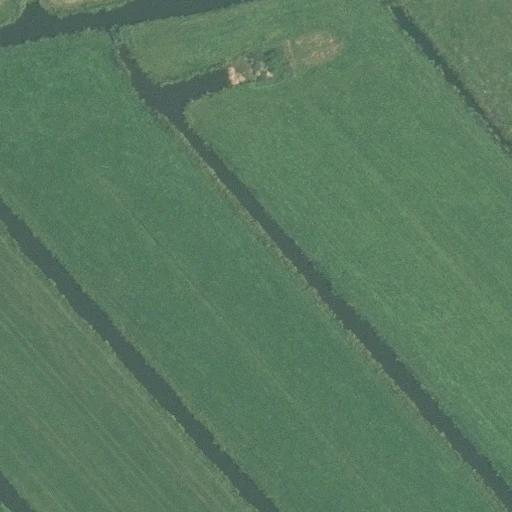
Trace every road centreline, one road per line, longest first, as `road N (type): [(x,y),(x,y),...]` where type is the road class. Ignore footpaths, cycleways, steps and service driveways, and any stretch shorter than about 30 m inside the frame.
road 1 (track): [(358,0),(0,62)]
road 2 (track): [(344,4),(511,190)]
